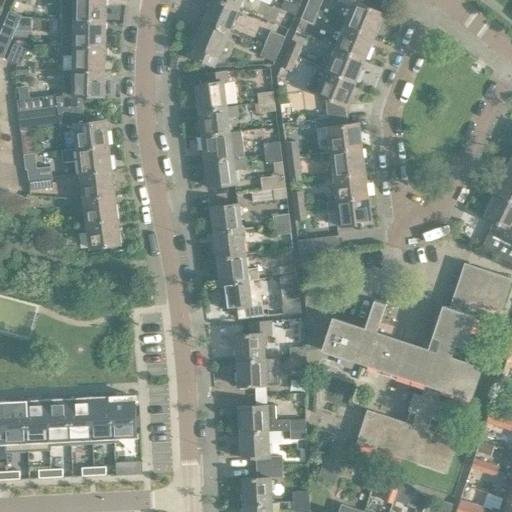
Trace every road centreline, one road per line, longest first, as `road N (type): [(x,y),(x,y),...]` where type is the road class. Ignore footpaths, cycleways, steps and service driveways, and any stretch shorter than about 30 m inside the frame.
road 1 (residential): [(192,496),(173,274),(143,88),(154,0)]
road 2 (residential): [(428,0),(387,100),(400,201),(424,213),(447,205),(511,64)]
road 3 (residential): [(192,496),(0,506)]
